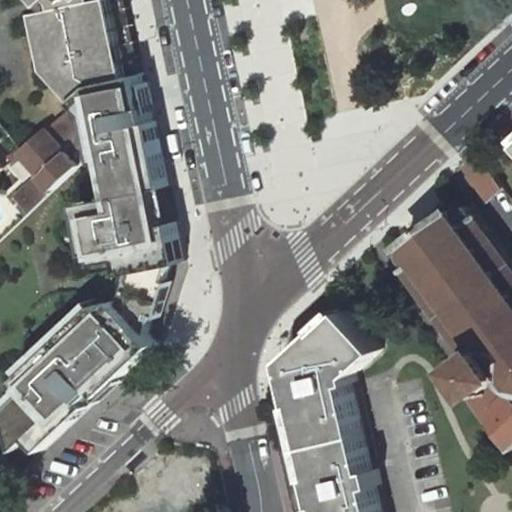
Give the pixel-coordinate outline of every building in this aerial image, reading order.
[(61,7),(40,11),(53,68),(82,98),(99,82),(133,74),(116,0),(47,0),(50,3),(53,0),(58,0),(59,1),(61,7)] [(116,0),(133,74),(144,72),(127,0),(116,0)] [(126,258),(129,272),(134,271),(174,263),(188,261),(180,220),(171,222),(164,186),(173,184),(160,119),(157,119),(155,111),(158,111),(153,83),(147,84),(144,72),(133,74),(99,82),(82,98),(94,111),(104,159),(106,159),(114,158),(122,195),(114,197),(84,203),(96,264),(126,258)] [(67,111),(23,152),(51,181),(46,185),(38,177),(17,196),(32,211),(83,163),(63,142),(81,125),(67,111)] [(465,165),(492,203),(509,191),(480,151),(465,165)] [(114,158),(106,159),(114,197),(122,195),(114,158)] [(180,220),(173,184),(164,186),(171,222),(180,220)] [(511,257),(482,215),(475,219),(477,214),(474,209),(470,206),(466,207),(409,249),(407,252),(406,256),(408,259),(410,262),(411,263),(416,263),(410,268),(475,359),(470,363),(468,359),(465,362),(467,365),(464,367),(466,370),(458,375),(511,449),(511,257)] [(134,271),(124,303),(152,332),(174,263),(134,271)] [(37,436),(48,448),(96,403),(92,399),(103,389),(107,393),(161,342),(152,332),(124,303),(120,298),(109,308),(104,302),(102,304),(29,372),(21,380),(26,385),(32,392),(15,408),(24,447),(37,436)] [(24,367),(29,372),(102,304),(97,298),(24,367)] [(324,328),(290,359),(300,402),(303,402),(320,474),(317,475),(320,488),(324,503),(327,502),(329,511),(384,511),(378,485),(383,483),(380,467),(374,468),(354,382),(360,381),(358,373),(385,348),(349,309),(326,330),(324,328)] [(32,392),(26,385),(12,398),(15,408),(32,392)]
